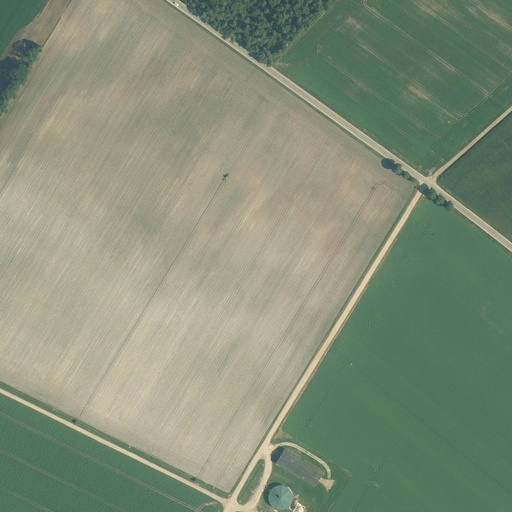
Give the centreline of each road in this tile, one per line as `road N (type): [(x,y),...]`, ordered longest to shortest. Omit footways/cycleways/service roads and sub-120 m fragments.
road 1 (track): [(225,511),(421,189),(511,109)]
road 2 (tertiary): [(511,250),(173,0)]
road 3 (track): [(0,388),(250,511)]
